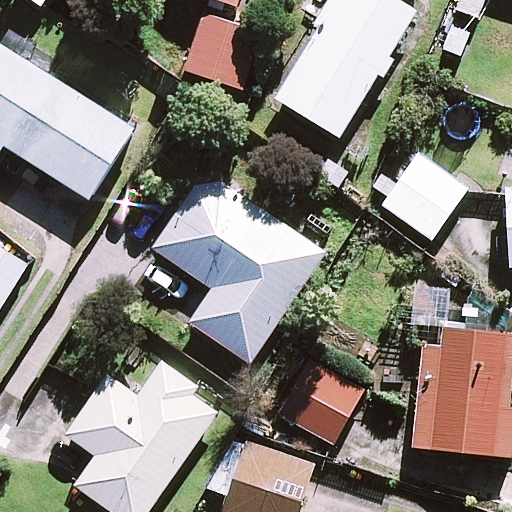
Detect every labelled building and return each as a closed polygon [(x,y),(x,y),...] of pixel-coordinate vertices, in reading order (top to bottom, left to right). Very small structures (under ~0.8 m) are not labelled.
[(174,0),(245,21),(251,0),(174,0)] [(350,0),(282,113),(345,151),(422,26),(378,0),(350,0)] [(505,3),(497,0),(460,0),(455,13),(494,29),(505,3)] [(262,38),(203,17),(183,73),(241,94),(262,38)] [(12,162),(97,214),(141,142),(6,59),(0,68),(0,171),(4,174),(12,162)] [(426,165),(389,217),(439,251),(475,200),(426,165)] [(256,376),(333,264),(229,194),(201,198),(158,261),(219,302),(197,335),(256,376)] [(0,326),(3,328),(35,276),(0,254),(0,326)] [(511,346),(450,341),(448,363),(431,361),(422,461),(511,469),(511,346)] [(286,424),(340,455),(371,402),(318,371),(286,424)] [(82,498),(101,511),(163,511),(225,425),(200,408),(207,399),(170,373),(144,409),(114,388),(72,446),(103,468),(82,498)] [(234,511),(310,511),(323,477),(255,453),(234,511)]
